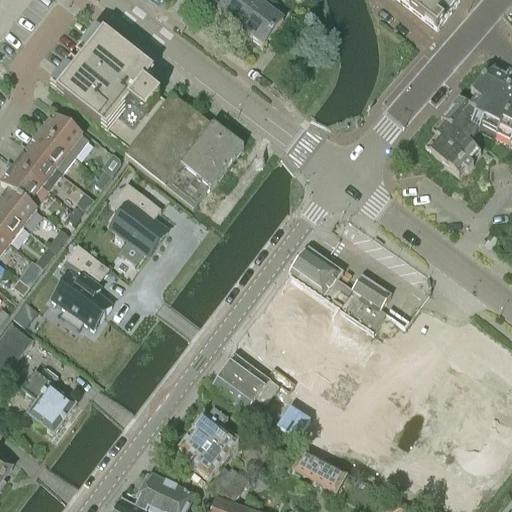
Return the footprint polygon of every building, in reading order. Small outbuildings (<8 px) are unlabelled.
[(212,13),(221,19),(235,0),(202,0),(200,3),(212,13)] [(235,0),(221,19),(241,34),(261,8),(250,0),(235,0)] [(393,0),(435,33),(461,0),(393,0)] [(282,24),(261,8),(241,34),(249,41),(261,51),(282,24)] [(96,32),(49,93),(128,154),(165,104),(144,88),(153,77),(96,32)] [(434,138),(423,151),(458,180),(463,174),(466,176),(471,169),(469,168),(479,156),(471,148),(477,134),(479,130),(508,145),(507,149),(511,151),(511,78),(508,76),(508,78),(493,70),(469,98),(474,102),(467,110),(458,102),(430,134),(434,138)] [(192,213),(203,198),(207,192),(210,194),(242,151),(212,128),(211,129),(170,99),(124,162),(192,213)] [(39,135),(75,163),(88,146),(53,118),(39,135)] [(39,135),(26,152),(61,180),(75,163),(39,135)] [(26,152),(13,169),(41,192),(41,191),(48,197),(61,180),(26,152)] [(13,169),(0,185),(0,187),(7,192),(35,215),(37,213),(29,206),(41,192),(13,169)] [(99,182),(105,187),(110,181),(103,176),(99,182)] [(105,187),(99,182),(93,189),(100,194),(105,187)] [(119,218),(109,232),(148,261),(167,236),(152,225),(160,215),(126,189),(110,211),(119,218)] [(7,192),(0,201),(0,214),(22,232),(35,215),(7,192)] [(73,217),(80,222),(84,217),(77,211),(73,217)] [(0,214),(0,241),(9,249),(22,232),(0,214)] [(80,222),(73,217),(67,224),(74,230),(80,222)] [(0,241),(0,259),(4,255),(9,249),(0,241)] [(48,252),(54,257),(58,251),(52,247),(48,252)] [(67,282),(51,305),(65,315),(60,322),(78,335),(83,328),(92,336),(111,311),(96,300),(100,295),(95,292),(108,274),(76,251),(58,275),(67,282)] [(54,257),(48,252),(42,259),(48,264),(54,257)] [(288,279),(328,307),(331,309),(339,297),(332,291),(341,278),(306,254),(288,279)] [(287,280),(242,347),(243,348),(288,379),(290,377),(340,412),(360,383),(308,347),(315,337),(360,368),(378,342),(372,338),(339,315),(335,312),(331,309),(328,307),(327,308),(288,280),(287,280)] [(360,282),(351,296),(379,316),(388,300),(360,282)] [(348,302),(339,315),(372,338),(384,319),(379,316),(351,296),(348,302)] [(0,342),(0,378),(4,382),(32,345),(11,329),(0,342)] [(404,336),(347,419),(402,457),(421,429),(434,438),(424,450),(476,494),(511,450),(511,392),(488,373),(467,399),(452,386),(459,375),(404,336)] [(234,360),(234,361),(210,393),(244,417),(254,405),(263,412),(277,392),(234,360)] [(52,439),(75,408),(34,378),(21,396),(34,405),(24,419),(52,439)] [(294,404),(285,397),(269,418),(278,425),(294,404)] [(192,432),(177,452),(191,462),(187,467),(206,483),(208,484),(216,474),(237,445),(220,433),(227,423),(213,413),(207,421),(203,419),(201,421),(197,422),(195,425),(192,432)] [(301,455),(291,474),(334,498),(344,479),(301,455)] [(0,486),(11,472),(0,463),(0,486)] [(223,473),(210,490),(233,507),(248,487),(231,473),(228,476),(223,473)] [(149,479),(134,510),(134,511),(135,511),(186,511),(194,500),(149,479)] [(243,511),(244,511),(237,509),(236,509),(216,502),(212,511),(243,511)] [(112,511),(135,511),(134,511),(134,510),(120,503),(118,505),(112,511)] [(412,511),(395,503),(390,511),(412,511)]
